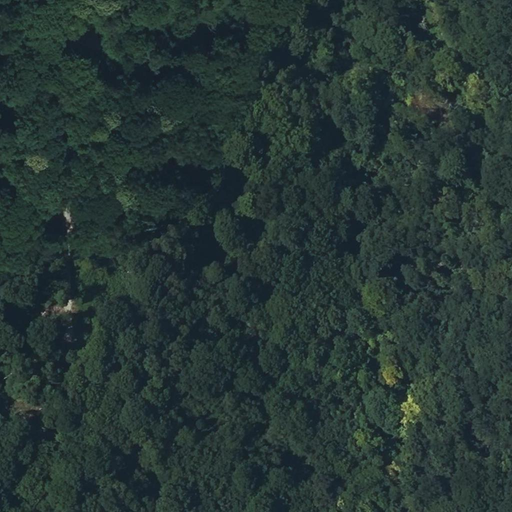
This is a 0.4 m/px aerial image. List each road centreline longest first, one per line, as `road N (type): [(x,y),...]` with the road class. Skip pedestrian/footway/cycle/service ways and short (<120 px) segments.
road 1 (track): [(375,511),(387,475),(363,368),(360,232),(325,0)]
road 2 (track): [(0,503),(65,350),(52,0)]
